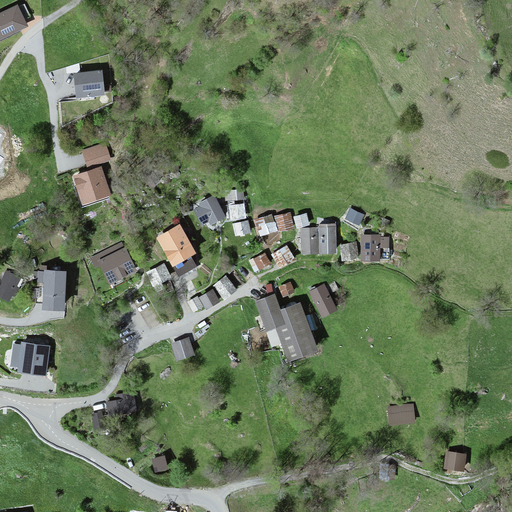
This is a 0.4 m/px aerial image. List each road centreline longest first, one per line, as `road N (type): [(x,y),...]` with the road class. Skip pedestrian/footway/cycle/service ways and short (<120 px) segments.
road 1 (track): [(211,502),(243,485),(347,466),(389,462),(477,481),(511,471)]
road 2 (residential): [(36,417),(103,395),(132,351),(254,289)]
road 3 (residential): [(219,511),(56,438),(36,417)]
road 4 (residential): [(34,33),(60,182)]
